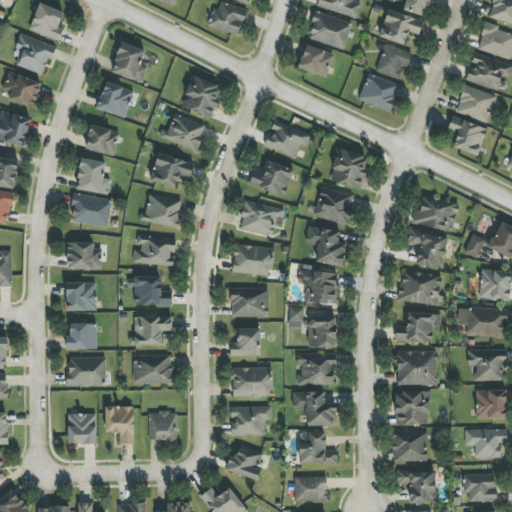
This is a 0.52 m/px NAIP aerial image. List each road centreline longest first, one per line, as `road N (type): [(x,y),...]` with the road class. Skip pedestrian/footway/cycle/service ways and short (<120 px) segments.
road 1 (residential): [(471,0),(376,268),(372,511)]
road 2 (residential): [(43,456),(36,316),(43,209),(103,0)]
road 3 (residential): [(511,204),(95,0)]
road 4 (residential): [(207,449),(209,257),(218,204),(290,0)]
road 5 (residential): [(207,449),(206,474),(195,483),(63,485),(46,474),(43,456)]
